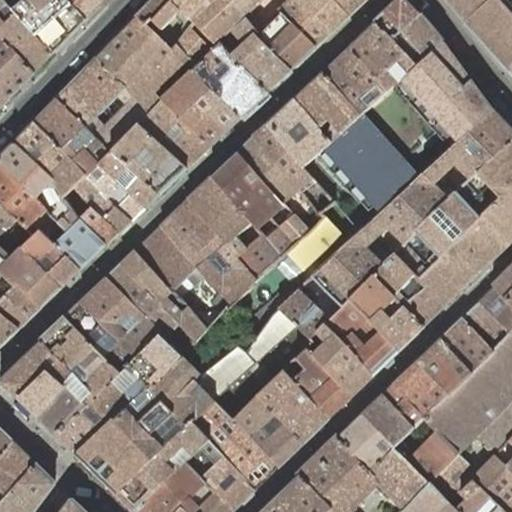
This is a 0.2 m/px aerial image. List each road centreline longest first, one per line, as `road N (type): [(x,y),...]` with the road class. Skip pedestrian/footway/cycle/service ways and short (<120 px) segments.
road 1 (residential): [(383,0),(0,367)]
road 2 (residential): [(248,511),(511,255)]
road 3 (residential): [(0,133),(128,0)]
road 4 (residential): [(511,94),(429,0)]
